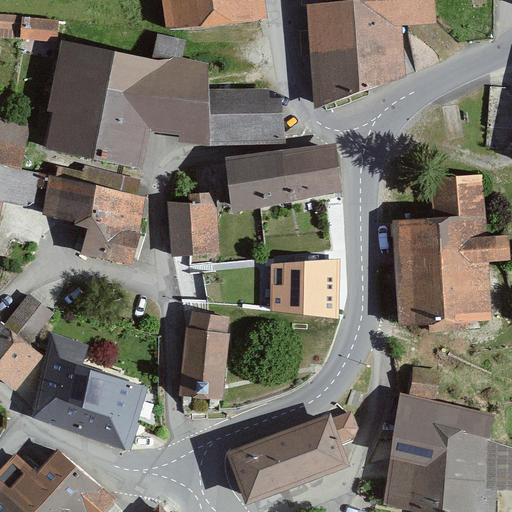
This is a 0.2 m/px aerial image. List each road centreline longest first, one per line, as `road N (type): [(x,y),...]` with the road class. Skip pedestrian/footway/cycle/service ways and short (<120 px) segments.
road 1 (residential): [(185,468),(157,204),(165,170),(189,154),(362,139)]
road 2 (tertiary): [(185,468),(225,435),(309,401),(343,368),(363,304),(362,139)]
road 3 (residential): [(362,139),(313,115),(297,95),(274,0)]
road 4 (tertiary): [(362,139),(391,104),(511,48)]
road 5 (residential): [(185,468),(117,466),(26,417)]
